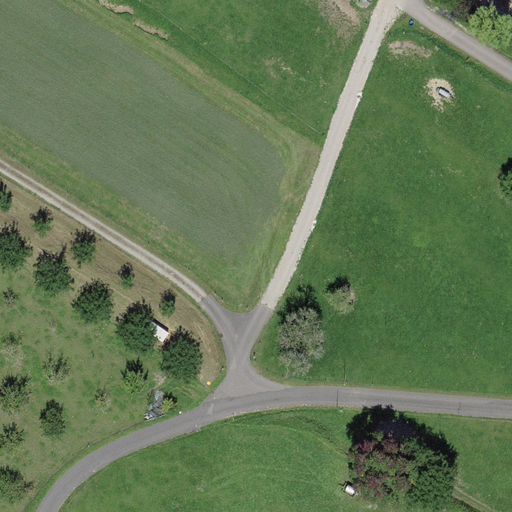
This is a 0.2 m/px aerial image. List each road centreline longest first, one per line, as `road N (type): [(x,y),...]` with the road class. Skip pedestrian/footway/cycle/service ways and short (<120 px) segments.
road 1 (residential): [(511,407),(372,396),(249,401),(89,466),(50,511)]
road 2 (track): [(249,401),(241,342),(268,307),(297,242),(390,0)]
road 3 (track): [(241,342),(167,270),(0,164)]
road 4 (track): [(511,72),(406,0)]
